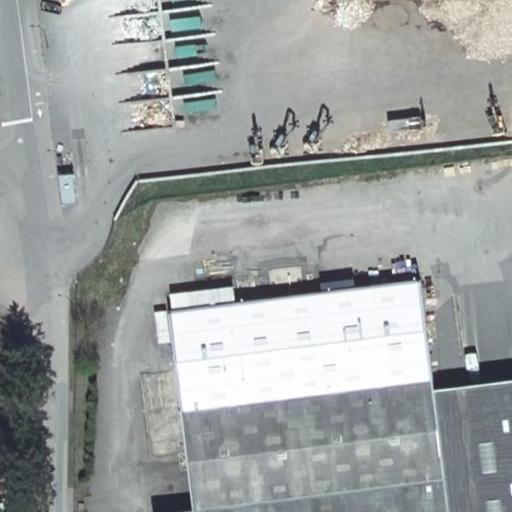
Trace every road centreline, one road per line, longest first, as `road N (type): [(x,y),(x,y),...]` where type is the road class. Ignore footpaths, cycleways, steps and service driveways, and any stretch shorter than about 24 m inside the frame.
road 1 (unknown): [(134,511),(127,436),(142,316),(158,281),(201,244),(298,225),(400,233),(465,265),(487,318)]
road 2 (unknown): [(86,199),(131,158),(442,81)]
road 3 (unknown): [(86,199),(74,10)]
